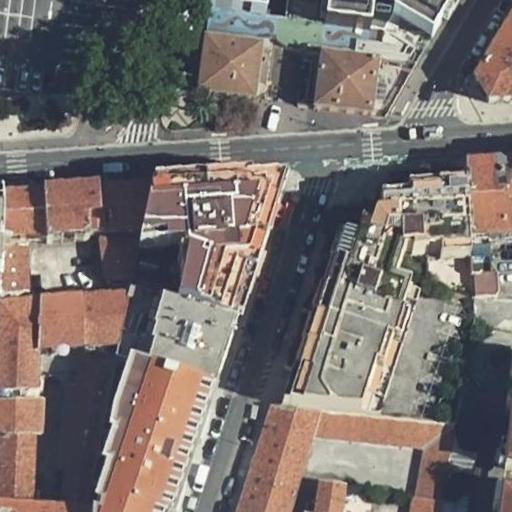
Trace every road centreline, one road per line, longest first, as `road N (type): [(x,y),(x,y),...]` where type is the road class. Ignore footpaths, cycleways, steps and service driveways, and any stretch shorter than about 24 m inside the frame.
road 1 (residential): [(319,147),(320,168),(205,511)]
road 2 (tertiary): [(135,157),(319,147)]
road 3 (residential): [(135,157),(155,0)]
road 4 (residential): [(428,141),(444,78),(491,0)]
road 5 (tertiary): [(0,165),(135,157)]
